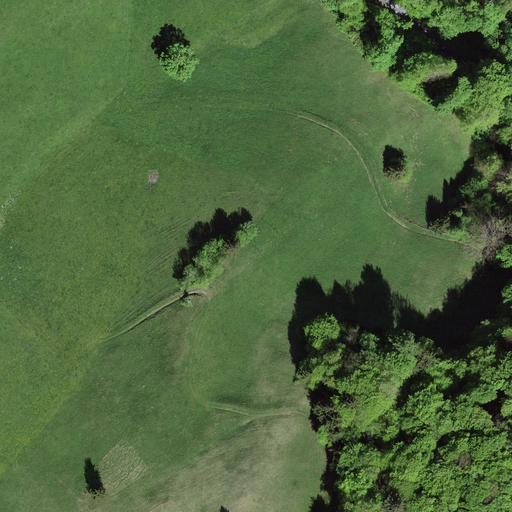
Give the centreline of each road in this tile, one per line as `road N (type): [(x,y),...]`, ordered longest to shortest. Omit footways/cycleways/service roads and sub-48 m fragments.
road 1 (track): [(0,316),(86,340),(109,338),(198,288),(213,298),(201,325)]
road 2 (unclassified): [(381,0),(449,54),(511,73)]
